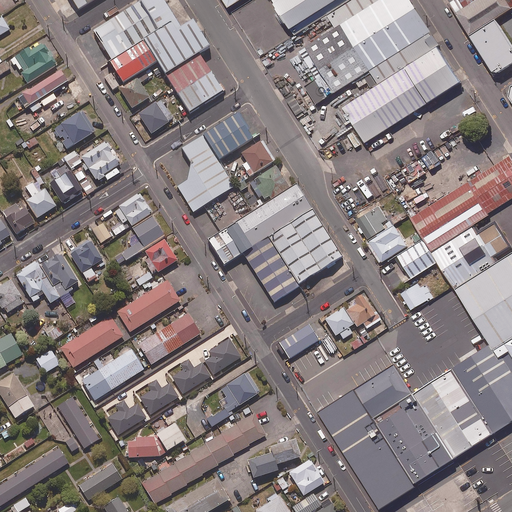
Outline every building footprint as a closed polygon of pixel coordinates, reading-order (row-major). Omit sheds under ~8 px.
[(98,0),(73,0),(80,11),(98,0)] [(146,39),(161,30),(142,0),(94,30),(113,60),(146,39)] [(142,0),(161,30),(177,20),(164,0),(142,0)] [(223,0),(229,9),(243,0),(223,0)] [(349,0),(271,0),(294,35),(326,15),(349,0)] [(369,71),(431,33),(410,0),(349,0),(326,15),(335,28),(299,51),(316,79),(304,86),(315,104),(369,71)] [(472,37),(498,20),(511,11),(511,0),(454,0),(450,3),(472,37)] [(0,37),(11,31),(2,17),(0,18),(0,37)] [(177,20),(161,30),(146,39),(159,61),(167,74),(206,50),(210,47),(193,19),(181,26),(177,20)] [(511,63),(511,41),(498,20),(472,37),(496,74),(511,63)] [(445,42),(437,29),(431,33),(369,71),(377,84),(445,42)] [(159,61),(146,39),(113,60),(111,61),(124,83),(159,61)] [(469,79),(445,42),(377,84),(344,106),(368,143),(469,79)] [(59,68),(45,43),(17,60),(24,73),(22,74),(28,85),(59,68)] [(206,50),(167,74),(191,111),(229,88),(206,50)] [(0,76),(11,70),(7,63),(0,67),(0,76)] [(31,109),(67,85),(69,84),(61,72),(19,99),(27,110),(31,108),(31,109)] [(153,93),(144,78),(126,89),(135,104),(153,93)] [(67,85),(31,109),(35,115),(44,109),(53,124),(81,106),(67,85)] [(176,117),(165,99),(142,113),(153,131),(176,117)] [(97,134),(84,113),(51,134),(63,154),(97,134)] [(256,143),(238,113),(206,132),(225,162),(256,143)] [(225,162),(206,132),(181,148),(195,170),(177,181),(195,210),(238,183),(225,162)] [(39,144),(35,139),(26,144),(30,150),(39,144)] [(276,163),(263,142),(243,155),(249,164),(244,167),(251,179),(276,163)] [(108,147),(106,144),(82,159),(85,164),(83,165),(87,172),(90,170),(99,184),(109,178),(107,176),(123,166),(110,146),(108,147)] [(511,199),(511,151),(409,216),(423,239),(431,251),(472,225),(511,199)] [(83,164),(75,152),(64,159),(72,171),(83,164)] [(85,194),(67,164),(51,174),(57,183),(52,186),(64,206),(85,194)] [(286,175),(283,177),(277,167),(251,185),(263,202),(289,186),(287,182),(289,180),(286,175)] [(86,179),(80,182),(88,195),(94,192),(86,179)] [(34,199),(28,202),(39,220),(57,208),(47,191),(44,192),(37,180),(26,187),(34,199)] [(246,182),(238,188),(242,194),(250,188),(246,182)] [(312,213),(293,184),(289,186),(263,202),(209,235),(228,264),(247,252),(312,213)] [(133,230),(153,217),(151,214),(153,213),(140,194),(115,211),(124,224),(128,222),(133,230)] [(373,208),(366,212),(378,232),(385,227),(382,222),(388,218),(380,204),(373,208)] [(21,212),(16,205),(2,215),(18,237),(36,224),(26,209),(21,212)] [(378,232),(366,212),(356,218),(368,238),(378,232)] [(339,258),(312,213),(273,237),(300,282),(339,258)] [(153,217),(133,230),(142,243),(123,255),(128,263),(145,252),(164,239),(166,238),(153,217)] [(472,225),(431,251),(437,261),(454,289),(496,263),(493,257),(511,246),(495,221),(477,232),(472,225)] [(2,222),(0,223),(0,245),(12,238),(3,225),(4,225),(2,222)] [(413,243),(400,222),(372,239),(385,260),(413,243)] [(113,238),(104,225),(93,232),(102,245),(113,238)] [(300,282),(273,237),(247,252),(277,301),(303,286),(300,282)] [(164,239),(145,252),(150,259),(145,262),(154,275),(158,272),(160,275),(179,262),(164,239)] [(431,251),(423,239),(395,257),(409,279),(437,261),(431,251)] [(105,262),(92,241),(70,254),(89,285),(98,280),(92,270),(105,262)] [(511,252),(496,263),(454,289),(489,344),(493,350),(503,343),(511,337),(511,252)] [(62,300),(63,303),(72,298),(70,295),(75,292),(73,289),(80,284),(62,255),(42,268),(62,300)] [(62,300),(42,268),(41,269),(38,264),(17,276),(35,304),(46,297),(52,306),(62,300)] [(150,274),(136,283),(140,289),(154,280),(150,274)] [(26,304),(12,282),(0,288),(0,307),(2,311),(6,308),(9,314),(26,304)] [(181,302),(169,282),(119,313),(131,333),(181,302)] [(420,288),(417,283),(400,294),(411,311),(433,298),(425,285),(420,288)] [(382,315),(368,293),(348,305),(362,328),(382,315)] [(357,324),(347,308),(329,319),(339,335),(357,324)] [(202,335),(189,315),(140,346),(152,366),(202,335)] [(124,337),(112,318),(62,350),(74,370),(124,337)] [(63,335),(54,324),(43,332),(53,344),(63,335)] [(320,341),(309,324),(279,342),(290,359),(320,341)] [(318,330),(324,338),(321,340),(331,353),(338,348),(329,336),(323,327),(318,330)] [(353,348),(354,350),(366,342),(364,338),(362,334),(349,342),(353,348)] [(0,370),(24,356),(12,336),(0,343),(0,370)] [(511,337),(503,343),(511,357),(511,337)] [(206,360),(214,374),(241,357),(229,338),(209,351),(212,356),(206,360)] [(511,357),(503,343),(493,350),(489,344),(452,368),(493,434),(511,421),(511,357)] [(59,364),(51,351),(36,360),(44,373),(59,364)] [(145,371),(132,351),(82,383),(98,408),(111,399),(107,394),(145,371)] [(212,375),(203,362),(194,368),(189,360),(181,366),(183,369),(172,376),(183,393),(212,375)] [(413,393),(394,364),(353,390),(372,418),(413,393)] [(493,434),(452,368),(413,393),(454,458),(493,434)] [(222,399),(226,406),(206,419),(211,427),(233,413),(231,410),(259,392),(247,372),(221,388),(226,396),(222,399)] [(36,409),(14,375),(0,384),(0,394),(17,421),(36,409)] [(161,388),(156,380),(149,385),(152,389),(140,397),(151,414),(178,397),(170,383),(161,388)] [(413,484),(372,418),(353,390),(317,413),(376,507),(413,484)] [(454,458),(413,393),(372,418),(413,484),(454,458)] [(100,441),(74,399),(59,409),(85,451),(100,441)] [(129,408),(124,400),(118,404),(120,408),(106,416),(121,439),(141,426),(138,422),(146,417),(137,403),(129,408)] [(266,435),(254,413),(183,456),(181,453),(173,458),(175,462),(142,482),(155,503),(202,475),(201,473),(266,435)] [(155,432),(166,449),(183,438),(172,421),(157,431),(155,432)] [(166,449),(155,432),(149,436),(135,436),(135,440),(128,440),(128,456),(160,455),(167,451),(166,449)] [(300,456),(294,438),(268,447),(270,452),(247,460),(253,477),(278,469),(276,464),(300,456)] [(0,505),(68,462),(58,447),(0,484),(0,505)] [(329,479),(321,466),(315,469),(309,459),(288,471),(303,495),(329,479)] [(121,478),(112,463),(79,485),(88,499),(121,478)] [(204,511),(228,498),(216,476),(163,507),(166,511),(204,511)] [(288,486),(282,477),(277,480),(282,489),(288,486)] [(289,511),(277,492),(267,498),(269,501),(255,510),(256,511),(289,511)] [(310,511),(321,505),(313,493),(292,506),(295,511),(310,511)] [(128,511),(118,496),(103,506),(107,511),(128,511)] [(17,511),(30,504),(25,497),(13,505),(16,511),(17,511)] [(72,511),(78,509),(73,500),(58,509),(59,511),(72,511)] [(337,511),(332,502),(315,511),(337,511)]
